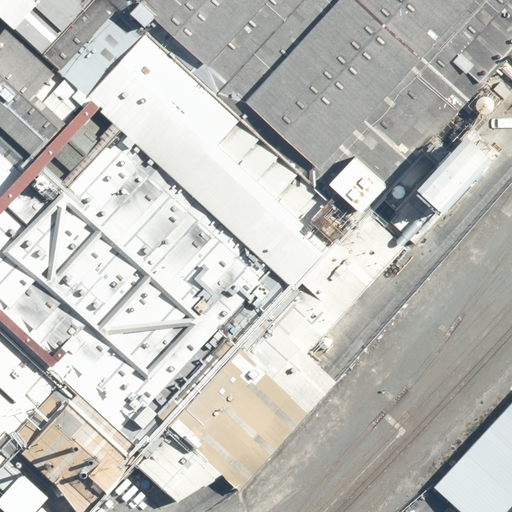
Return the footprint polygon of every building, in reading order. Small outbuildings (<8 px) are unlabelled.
[(0,0),(0,50),(24,73),(93,0),(0,0)] [(511,0),(146,0),(129,19),(351,220),(511,43),(511,0)] [(27,76),(74,119),(100,143),(278,305),(342,236),(91,7),(27,76)] [(0,157),(20,176),(74,119),(27,76),(24,73),(0,50),(0,157)] [(0,251),(0,362),(46,404),(163,511),(201,511),(311,393),(250,336),(278,306),(278,305),(100,143),(0,251)] [(0,511),(0,457),(1,457),(59,511),(85,511),(120,473),(46,404),(0,362),(0,511)] [(511,511),(511,399),(430,488),(456,511),(511,511)]
